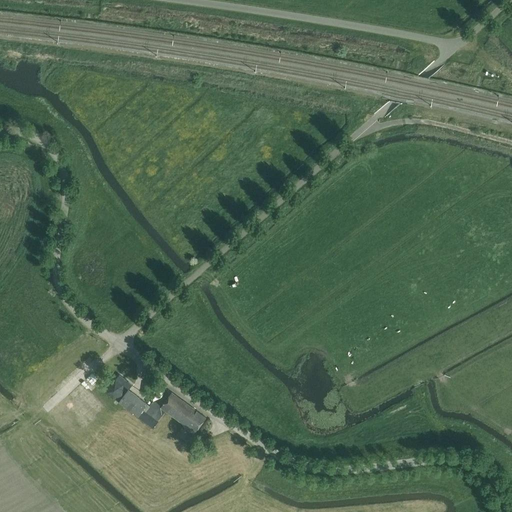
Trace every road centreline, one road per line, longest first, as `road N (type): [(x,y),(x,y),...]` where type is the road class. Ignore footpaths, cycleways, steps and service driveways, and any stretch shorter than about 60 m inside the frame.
road 1 (unclassified): [(505,511),(494,478),(457,458),(338,470),(285,459),(118,343)]
road 2 (unclassified): [(509,0),(456,46),(178,0)]
road 3 (unclassified): [(359,131),(118,343)]
road 4 (unclassified): [(118,343),(76,313),(58,284),(66,193),(57,158),(38,137),(0,130)]
road 5 (track): [(359,131),(404,120),(511,143)]
